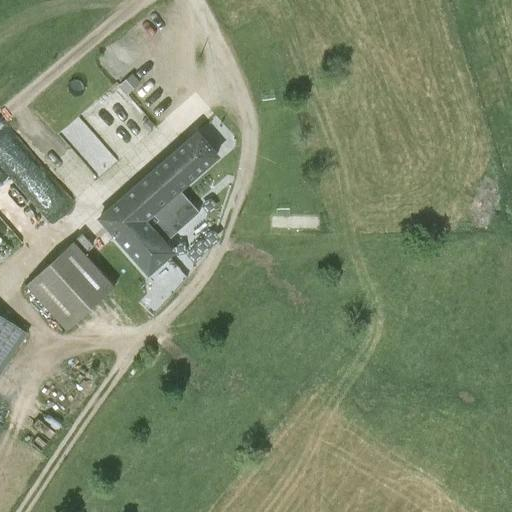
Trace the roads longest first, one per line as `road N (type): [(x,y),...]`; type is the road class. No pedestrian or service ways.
road 1 (track): [(199,0),(245,112),(241,182),(202,277),(163,323),(134,340),(23,511)]
road 2 (track): [(142,0),(0,115)]
road 3 (track): [(0,296),(61,341),(134,340)]
